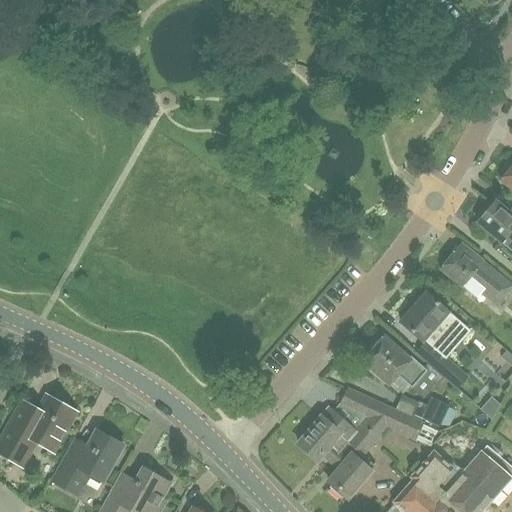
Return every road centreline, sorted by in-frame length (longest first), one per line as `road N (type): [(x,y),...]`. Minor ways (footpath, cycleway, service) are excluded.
road 1 (residential): [(221,451),(437,203),(503,78)]
road 2 (secondary): [(221,451),(135,379),(28,328)]
